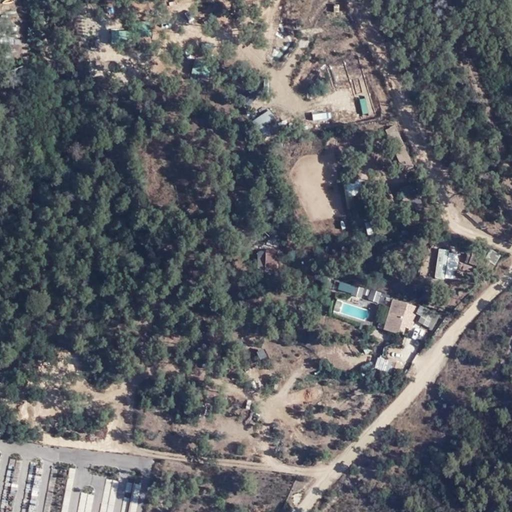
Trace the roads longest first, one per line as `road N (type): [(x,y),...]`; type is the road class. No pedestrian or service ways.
road 1 (track): [(303,511),(339,457),(427,377),(458,322),(511,271)]
road 2 (track): [(511,247),(457,221),(355,0)]
